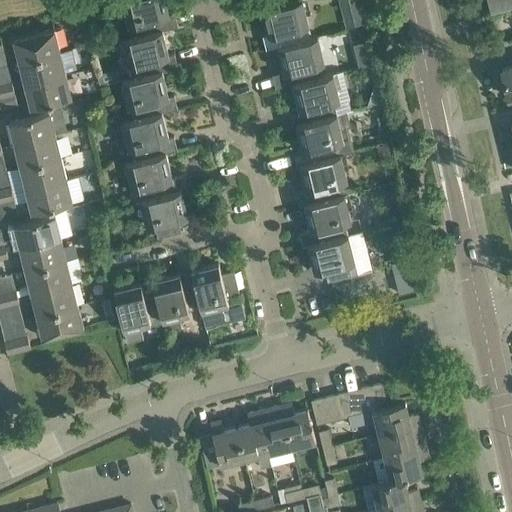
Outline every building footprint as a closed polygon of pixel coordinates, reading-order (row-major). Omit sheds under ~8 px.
[(122,0),(131,37),(162,29),(177,25),(174,12),(168,13),(164,0),(122,0)] [(277,45),(311,37),(308,24),(318,22),(312,0),(290,0),(261,7),(268,33),(262,35),(265,48),(277,45)] [(511,0),(487,0),(490,11),(511,5),(511,0)] [(357,7),(343,11),(347,26),(361,22),(357,7)] [(19,61),(59,51),(54,28),(13,38),(19,61)] [(168,54),(162,29),(131,37),(122,39),(131,78),(162,70),(177,67),(174,53),(168,54)] [(317,35),(311,37),(277,45),(283,71),(272,74),(275,87),(292,83),(321,75),(318,63),(324,62),(317,35)] [(25,84),(65,73),(59,51),(19,61),(25,84)] [(369,54),(356,57),(358,66),(372,63),(369,54)] [(508,97),(511,96),(511,65),(502,68),(508,97)] [(162,70),(131,78),(122,80),(131,119),(161,111),(161,109),(176,105),(174,94),(168,96),(162,70)] [(65,73),(25,84),(30,107),(71,96),(65,73)] [(296,123),(347,110),(351,109),(348,96),(339,99),(332,73),(321,75),(292,83),(299,108),(287,111),(291,124),(296,123)] [(0,83),(0,85),(3,96),(14,93),(11,80),(0,83)] [(14,143),(55,133),(49,110),(9,120),(14,143)] [(351,125),(347,110),(296,123),(302,148),(291,151),(294,165),(300,163),(340,153),(354,150),(348,126),(351,125)] [(131,160),(165,151),(177,148),(174,135),(168,137),(161,111),(131,119),(121,121),(131,160)] [(14,143),(20,166),(61,156),(55,133),(14,143)] [(388,144),(378,146),(380,156),(390,154),(388,144)] [(140,199),(181,189),(187,187),(183,174),(171,177),(165,151),(131,160),(125,161),(132,188),(137,187),(140,199)] [(298,205),(304,203),(344,193),(341,181),(346,180),(340,153),(300,163),(306,189),(295,192),(298,205)] [(20,166),(26,188),(66,178),(61,156),(20,166)] [(72,201),(66,178),(26,188),(31,211),(72,201)] [(10,185),(0,187),(0,193),(2,201),(13,198),(10,185)] [(181,189),(140,199),(147,225),(154,224),(157,236),(180,231),(177,218),(187,216),(181,189)] [(350,220),(344,193),(304,203),(310,229),(298,232),(302,245),(307,244),(348,234),(344,222),(350,220)] [(14,223),(20,246),(60,236),(54,213),(14,223)] [(362,230),(348,234),(307,244),(314,270),(324,268),(327,281),(372,269),(362,230)] [(25,269),(66,259),(60,236),(20,246),(25,269)] [(31,292),(72,282),(66,259),(25,269),(31,292)] [(239,292),(233,269),(220,272),(218,263),(191,269),(193,279),(199,302),(205,327),(223,323),(218,305),(228,302),(226,295),(239,292)] [(409,270),(394,274),(399,294),(414,290),(409,270)] [(155,289),(163,321),(165,329),(181,325),(178,315),(189,312),(188,305),(199,302),(193,279),(182,282),(179,272),(152,279),(155,289)] [(37,314),(77,304),(72,282),(31,292),(37,314)] [(158,324),(163,321),(155,289),(143,292),(140,282),(113,289),(126,341),(143,337),(141,329),(151,324),(158,324)] [(16,289),(4,292),(7,304),(19,301),(16,289)] [(77,304),(37,314),(42,337),(83,327),(77,304)] [(7,352),(30,346),(27,334),(4,340),(7,352)] [(381,382),(370,385),(376,408),(387,405),(381,382)] [(370,385),(358,387),(364,411),(363,411),(365,421),(375,419),(378,433),(420,423),(418,412),(408,414),(405,401),(387,405),(376,408),(370,385)] [(358,387),(346,390),(352,414),(363,411),(364,411),(358,387)] [(346,390),(335,393),(341,416),(352,414),(346,390)] [(329,419),(341,416),(335,393),(323,396),(329,419)] [(317,422),(329,419),(323,396),(311,399),(317,422)] [(291,401),(280,404),(291,446),(315,440),(307,407),(293,411),(291,401)] [(267,451),(291,446),(280,404),(257,410),(267,451)] [(244,457),(267,451),(257,410),(247,412),(249,422),(236,425),(244,457)] [(220,463),(244,457),(236,425),(223,428),(220,419),(210,421),(220,463)] [(378,433),(384,456),(426,446),(420,423),(378,433)] [(323,447),(331,444),(328,428),(319,430),(323,447)] [(331,444),(323,447),(327,463),(335,461),(331,444)] [(384,456),(372,459),(377,482),(389,479),(390,480),(404,476),(404,477),(422,472),(419,459),(429,456),(426,446),(384,456)] [(372,483),(378,507),(419,497),(417,487),(407,489),(404,477),(404,476),(390,480),(389,479),(372,483)] [(325,479),(329,496),(337,494),(336,490),(334,482),(333,477),(325,479)] [(343,480),(334,482),(336,490),(345,488),(343,480)] [(301,488),(303,496),(307,495),(309,494),(320,492),(318,484),(301,488)] [(303,496),(301,488),(285,492),(287,500),(303,496)] [(309,494),(307,495),(311,511),(327,511),(326,505),(323,506),(321,497),(320,492),(309,494)] [(337,494),(329,496),(321,497),(323,506),(326,505),(339,502),(337,494)] [(254,499),(257,508),(273,504),(271,495),(254,499)] [(422,511),(419,497),(378,507),(369,510),(369,511),(422,511)] [(257,508),(254,499),(238,503),(240,511),(257,508)] [(58,511),(56,502),(28,509),(28,511),(58,511)] [(118,506),(119,511),(132,511),(130,503),(118,506)]
